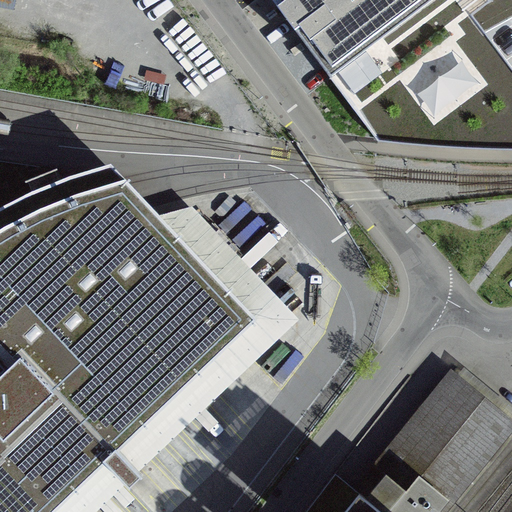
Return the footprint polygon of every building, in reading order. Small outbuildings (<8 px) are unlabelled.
[(511,0),(281,0),(325,58),(380,137),(511,145),(511,0)] [(257,259),(281,234),(269,223),(245,247),(257,259)] [(0,511),(56,511),(201,374),(98,265),(0,315),(0,511)] [(511,425),(452,379),(363,494),(385,511),(446,511),(511,428),(511,425)] [(385,511),(363,494),(340,476),(312,511),(385,511)]
